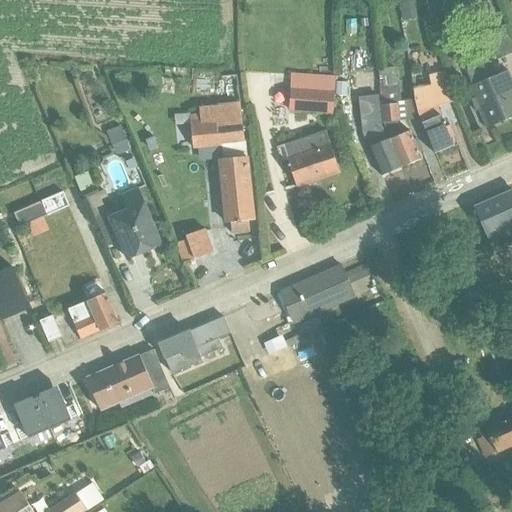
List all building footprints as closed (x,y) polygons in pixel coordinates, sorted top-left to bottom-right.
[(503,26),(485,34),(497,60),(511,54),(511,53),(511,38),(506,25),(503,26)] [(483,63),(466,70),(472,85),(469,86),(474,98),(471,99),(475,111),(479,110),(487,129),(511,118),(511,80),(508,70),(489,78),(483,63)] [(389,140),(402,168),(422,159),(409,131),(402,134),(397,121),(400,121),(407,120),(407,121),(413,120),(419,119),(414,99),(405,100),(405,101),(401,102),(400,86),(396,87),(396,86),(398,85),(395,67),(378,69),(380,86),(379,87),(382,105),(380,105),(382,125),(389,140)] [(430,85),(414,88),(419,114),(435,153),(454,146),(438,109),(437,104),(448,101),(451,101),(444,70),(428,74),(430,85)] [(382,125),(380,105),(378,83),(376,83),(374,72),(360,74),(362,85),(359,86),(360,99),(364,127),(382,125)] [(290,81),(289,111),(333,114),(336,76),(291,74),(290,81)] [(190,114),(175,115),(176,126),(191,124),(192,147),(198,147),(199,161),(221,159),(227,223),(231,223),(232,234),(250,232),(249,221),(253,221),(246,142),(244,142),(241,101),(218,104),(218,105),(200,107),(200,114),(190,115),(190,114)] [(122,130),(108,136),(116,155),(131,149),(122,130)] [(325,130),(277,147),(282,163),(288,161),(297,187),(340,173),(325,130)] [(402,168),(389,140),(369,148),(382,176),(402,168)] [(151,166),(168,161),(164,145),(147,150),(151,166)] [(88,172),(75,177),(81,192),(87,189),(85,186),(92,183),(88,172)] [(98,192),(86,197),(107,245),(119,240),(128,259),(162,245),(137,188),(120,195),(125,205),(107,212),(102,199),(107,197),(105,190),(99,193),(98,192)] [(38,203),(15,213),(21,227),(70,205),(64,191),(38,203)] [(187,239),(194,259),(213,252),(205,230),(186,236),(187,239)] [(194,259),(187,239),(175,243),(183,263),(194,259)] [(366,263),(344,273),(349,284),(371,274),(366,263)] [(349,284),(344,273),(341,266),(281,292),(288,308),(283,310),(289,325),(294,323),(294,325),(356,298),(349,284)] [(0,272),(0,316),(1,320),(15,314),(30,308),(13,267),(0,272)] [(87,301),(69,309),(74,323),(70,324),(74,333),(78,332),(81,339),(119,323),(106,293),(102,295),(96,282),(85,287),(91,300),(87,301)] [(53,315),(41,321),(49,342),(62,337),(53,315)] [(224,317),(160,345),(172,374),(191,366),(203,361),(202,357),(223,348),(219,339),(231,333),(224,317)] [(370,317),(348,327),(352,337),(374,327),(370,317)] [(283,334),(263,343),(268,356),(287,347),(286,344),(303,337),(301,333),(285,340),(283,334)] [(153,350),(87,379),(101,412),(153,389),(155,394),(170,388),(153,350)] [(41,396),(37,398),(51,429),(72,420),(64,401),(58,386),(40,394),(41,396)] [(33,400),(32,397),(15,405),(21,419),(29,438),(51,429),(37,398),(33,400)] [(489,434),(477,440),(485,458),(497,452),(498,454),(511,447),(511,416),(507,419),(508,420),(503,422),(502,421),(486,428),(489,434)] [(93,483),(77,493),(88,510),(104,499),(93,483)] [(33,511),(21,492),(0,505),(0,511),(33,511)] [(76,493),(49,510),(49,511),(84,511),(87,510),(76,493)]
